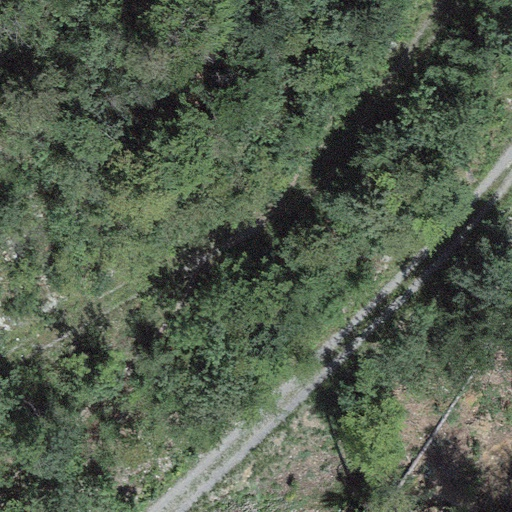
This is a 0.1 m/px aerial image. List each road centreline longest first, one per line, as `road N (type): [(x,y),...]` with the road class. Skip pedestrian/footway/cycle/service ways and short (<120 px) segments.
road 1 (track): [(450,0),(339,157),(287,200),(0,365)]
road 2 (track): [(165,511),(511,171)]
